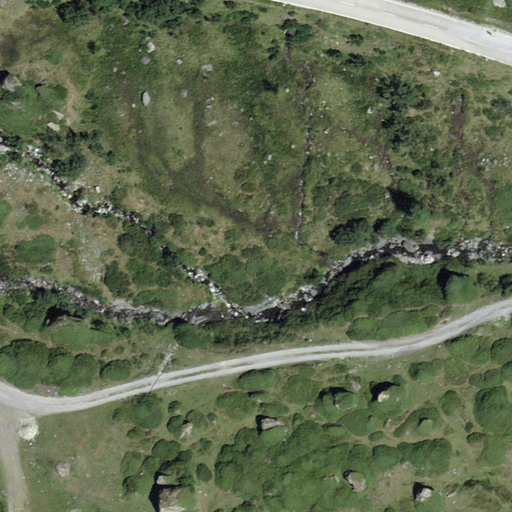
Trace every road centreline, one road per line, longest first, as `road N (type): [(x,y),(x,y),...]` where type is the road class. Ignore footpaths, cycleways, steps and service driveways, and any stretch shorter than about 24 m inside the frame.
road 1 (track): [(511,305),(426,338),(271,360),(72,403),(18,399),(0,389)]
road 2 (secondary): [(511,52),(331,0)]
